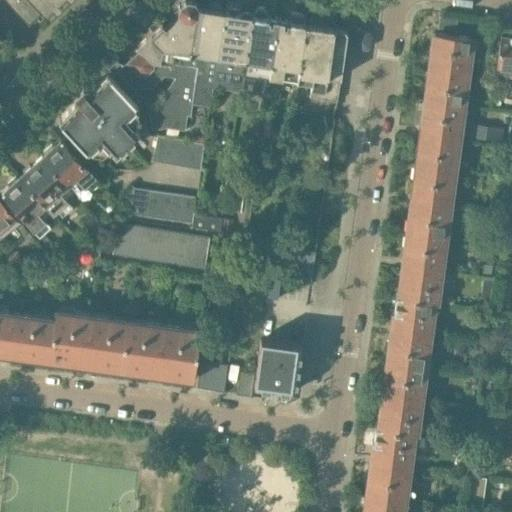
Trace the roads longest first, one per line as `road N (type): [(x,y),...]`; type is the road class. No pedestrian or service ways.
road 1 (residential): [(396,0),(334,434)]
road 2 (residential): [(334,434),(0,387)]
road 3 (residential): [(0,107),(119,0)]
